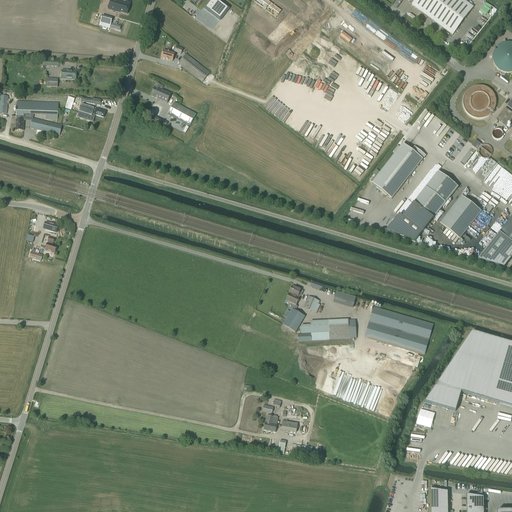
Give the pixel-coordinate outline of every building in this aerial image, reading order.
[(89,0),(87,10),(90,11),(85,33),(94,35),(101,0),(89,0)] [(110,0),(107,10),(120,14),(120,13),(127,15),(130,4),(126,3),(125,5),(122,4),(123,0),(118,0),(117,2),(110,0)] [(220,21),(229,9),(217,0),(211,0),(204,9),(220,21)] [(277,12),(261,0),(252,0),(274,16),(277,12)] [(416,0),(412,6),(453,36),(474,8),(463,0),(416,0)] [(108,26),(110,17),(100,14),(98,24),(108,26)] [(415,70),(358,30),(340,56),(388,90),(383,97),(392,103),(415,70)] [(177,46),(174,52),(181,55),(181,54),(184,55),(186,50),(177,46)] [(163,50),(161,58),(173,62),(175,54),(163,50)] [(186,54),(178,64),(202,83),(210,73),(186,54)] [(61,71),(61,80),(76,81),(76,72),(61,71)] [(47,78),(47,86),(57,87),(58,79),(47,78)] [(156,83),(150,97),(167,104),(171,94),(159,89),(159,88),(162,90),(163,87),(156,83)] [(0,96),(0,113),(7,114),(8,97),(0,96)] [(16,102),(15,131),(24,131),(24,120),(25,120),(25,115),(48,115),(48,119),(58,119),(58,103),(16,102)] [(174,103),(168,114),(190,126),(196,115),(174,103)] [(81,104),(78,113),(92,118),(93,116),(103,119),(105,112),(81,104)] [(511,113),(505,108),(496,120),(509,130),(511,125),(511,113)] [(153,117),(149,123),(163,130),(166,124),(153,117)] [(32,119),(30,129),(60,136),(62,126),(32,119)] [(495,127),(489,132),(495,138),(500,132),(495,127)] [(476,141),(472,146),(476,150),(480,144),(476,141)] [(402,144),(371,184),(392,200),(423,159),(426,156),(414,147),(411,151),(402,144)] [(438,172),(402,218),(422,234),(458,188),(438,172)] [(461,197),(439,225),(459,240),(481,212),(461,197)] [(511,217),(477,260),(504,268),(511,257),(511,217)] [(48,244),(46,251),(55,253),(57,246),(52,245),(53,243),(53,244),(54,239),(49,238),(48,242),(48,244)] [(31,252),(29,258),(41,262),(42,256),(31,252)] [(292,287),(289,294),(299,298),(300,297),(301,297),(303,291),(292,287)] [(355,298),(336,292),(333,302),(352,308),(355,298)] [(296,306),(299,298),(289,294),(285,302),(293,305),(291,310),(292,310),(295,312),(296,312),(298,307),(296,306)] [(308,297),(303,308),(316,314),(320,305),(318,305),(319,302),(308,297)] [(424,355),(433,325),(373,307),(365,338),(424,355)] [(305,317),(296,312),(295,312),(292,310),(282,325),(295,333),(305,317)] [(356,339),(355,321),(348,321),(349,339),(356,339)] [(330,341),(328,322),(310,323),(310,326),(301,327),(301,334),(298,335),(298,343),(330,341)] [(511,344),(502,341),(495,366),(486,363),(476,397),(511,407),(511,344)] [(267,400),(266,406),(279,409),(281,402),(275,400),(274,402),(267,400)] [(263,405),(262,412),(272,414),(273,408),(263,405)] [(284,409),(282,417),(304,421),(305,416),(295,414),(295,411),(284,409)] [(267,416),(263,431),(275,433),(277,425),(272,424),(274,417),(267,416)] [(282,422),(280,431),(296,434),(297,425),(291,423),(291,421),(287,421),(287,423),(282,422)] [(279,449),(267,447),(266,452),(284,455),(286,442),(280,441),(279,449)] [(292,445),(291,454),(311,458),(312,448),(292,445)] [(317,451),(313,451),(312,455),(316,455),(315,460),(319,460),(320,448),(317,448),(317,451)] [(448,509),(447,492),(430,490),(431,510),(448,509)] [(483,495),(466,495),(466,509),(483,509),(483,495)]
